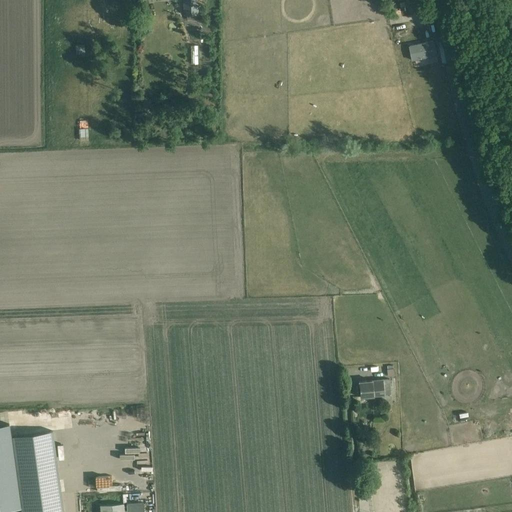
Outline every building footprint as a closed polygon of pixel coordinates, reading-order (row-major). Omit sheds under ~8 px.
[(198,14),(197,0),(183,0),(184,15),(198,14)] [(426,0),(419,0),(422,12),(428,11),(429,11),(426,0)] [(434,41),(409,46),(412,60),(437,55),(434,41)] [(75,45),(76,54),(85,54),(85,45),(75,45)] [(79,140),(88,140),(87,119),(78,119),(79,140)] [(390,379),(359,382),(360,397),(391,394),(390,379)] [(9,424),(0,425),(0,510),(22,507),(22,511),(63,511),(61,493),(53,431),(11,437),(9,424)] [(389,426),(380,427),(381,440),(389,440),(389,426)] [(144,502),(126,503),(127,511),(144,510),(144,502)] [(100,505),(100,511),(124,511),(124,503),(100,505)]
